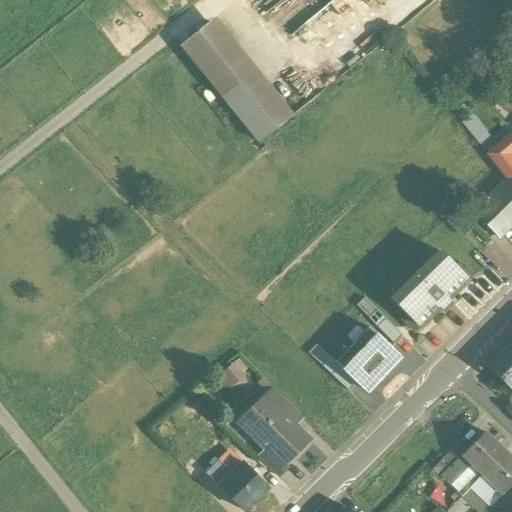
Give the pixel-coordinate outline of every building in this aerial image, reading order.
[(288,121),(209,23),(181,46),(259,144),(288,121)] [(473,115),(463,122),(479,144),(489,137),(473,115)] [(511,133),(487,155),(496,166),(509,155),(511,152),(511,133)] [(511,158),(509,155),(496,166),(507,179),(511,185),(511,158)] [(511,185),(507,179),(472,212),(497,239),(511,224),(511,185)] [(471,230),(454,213),(446,222),(463,238),(471,230)] [(450,263),(439,252),(437,254),(393,298),(391,300),(401,310),(402,310),(407,316),(419,328),(439,309),(443,312),(451,304),(447,300),(467,281),(455,268),(450,263)] [(472,276),(459,264),(455,268),(467,281),(472,276)] [(368,319),(377,328),(385,319),(376,311),(368,319)] [(419,328),(407,316),(402,320),(415,332),(419,328)] [(402,336),(385,319),(377,328),(393,345),(402,336)] [(399,358),(368,328),(351,345),(383,375),(399,358)] [(511,342),(487,367),(511,392),(511,342)] [(383,375),(351,345),(335,363),(339,367),(357,383),(367,393),(383,375)] [(322,367),(331,375),(339,367),(335,363),(330,358),(322,367)] [(357,383),(339,367),(331,375),(348,392),(357,383)] [(259,388),(249,376),(235,388),(245,400),(259,388)] [(303,419),(273,388),(264,397),(268,401),(295,427),(303,419)] [(295,427),(268,401),(243,426),(267,450),(282,466),(283,464),(307,440),(295,427)] [(484,433),(462,456),(471,464),(478,472),(482,475),(505,452),(497,445),(484,433)] [(282,466),(267,450),(258,459),(277,478),(287,468),(283,464),(282,466)] [(450,452),(432,470),(440,478),(458,460),(450,452)] [(505,452),(482,475),(494,487),(502,495),(511,484),(511,460),(511,459),(505,452)] [(458,460),(440,478),(449,487),(471,464),(462,456),(458,460)] [(266,487),(243,463),(232,474),(218,460),(206,472),(220,486),(219,487),(242,511),(266,487)] [(478,472),(470,480),(474,484),(482,475),(478,472)] [(498,499),(490,491),(494,487),(482,475),(474,484),(468,490),(479,500),(471,508),(475,511),(476,511),(481,508),(485,511),(489,509),(498,499)] [(464,485),(456,493),(461,498),(468,490),(464,485)] [(502,495),(494,487),(490,491),(498,499),(502,495)] [(479,500),(468,490),(461,498),(470,507),(471,508),(479,500)] [(461,498),(446,511),(464,511),(470,507),(461,498)]
